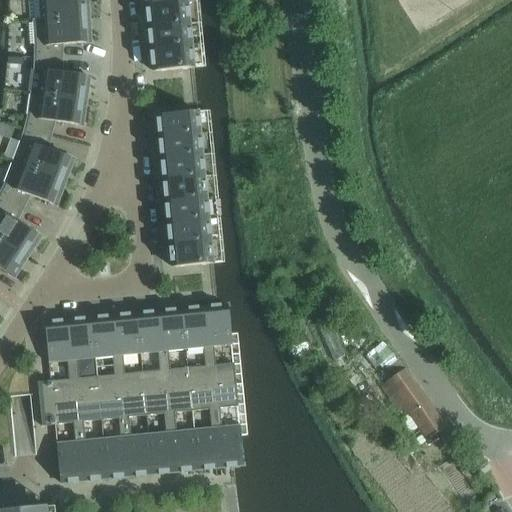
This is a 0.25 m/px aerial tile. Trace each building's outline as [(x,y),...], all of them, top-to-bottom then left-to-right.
[(33,22),(33,24),(84,20),(83,8),(87,8),(86,0),(40,0),(42,22),(33,22)] [(147,8),(148,24),(149,30),(188,26),(186,4),(147,8)] [(34,43),(34,60),(61,60),(61,46),(89,44),(88,31),(85,31),(84,20),(33,24),(34,43)] [(188,26),(149,30),(151,51),(190,48),(188,26)] [(190,48),(151,51),(153,73),(193,69),(190,48)] [(31,94),(30,95),(81,102),(82,91),(86,91),(88,78),(61,74),(61,60),(34,60),(34,70),(43,71),(39,95),(31,94)] [(27,118),(24,130),(50,137),(54,123),(81,127),(83,113),(79,113),(81,102),(30,95),(27,118)] [(157,117),(159,138),(199,134),(197,113),(157,117)] [(21,141),(13,164),(60,182),(64,171),(68,173),(73,160),(47,150),(50,137),(24,130),(21,141)] [(199,134),(159,138),(161,160),(201,156),(199,134)] [(161,160),(163,177),(163,182),(203,178),(201,156),(161,160)] [(4,186),(0,194),(0,197),(23,209),(29,197),(55,207),(60,194),(56,192),(60,182),(13,164),(4,186)] [(163,182),(165,198),(165,204),(205,200),(203,178),(163,182)] [(0,240),(23,256),(29,246),(32,248),(40,237),(16,222),(23,209),(0,197),(0,240)] [(165,204),(167,220),(168,225),(207,221),(205,200),(165,204)] [(207,221),(168,225),(170,247),(209,243),(207,221)] [(0,240),(0,270),(13,279),(20,267),(17,265),(23,256),(0,240)] [(209,243),(170,247),(172,269),(212,265),(209,243)] [(55,428),(60,484),(243,466),(228,307),(44,325),(48,362),(37,364),(30,365),(25,367),(20,370),(17,375),(14,378),(11,384),(10,390),(9,394),(10,400),(35,397),(39,430),(55,428)] [(393,352),(381,362),(388,371),(401,362),(393,352)] [(381,388),(403,419),(387,430),(405,452),(414,446),(406,436),(418,427),(427,440),(445,427),(405,371),(381,388)]
